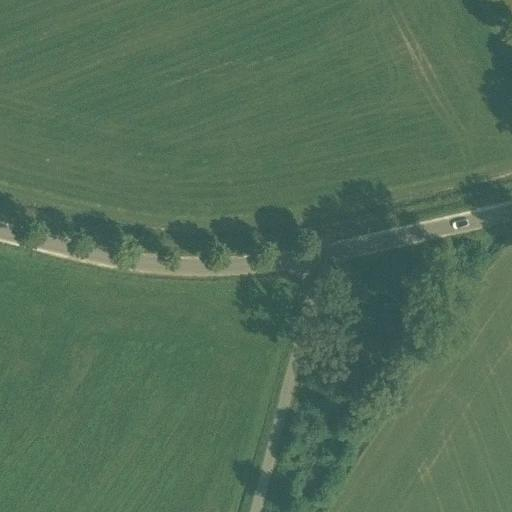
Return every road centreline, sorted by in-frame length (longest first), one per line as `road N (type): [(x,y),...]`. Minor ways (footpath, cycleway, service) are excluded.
road 1 (unclassified): [(0,233),(172,268),(311,253)]
road 2 (unclassified): [(251,511),(315,301),(311,253)]
road 3 (unclassified): [(311,253),(511,212)]
